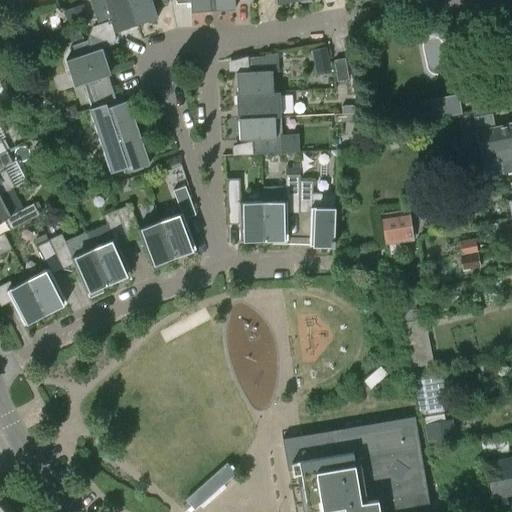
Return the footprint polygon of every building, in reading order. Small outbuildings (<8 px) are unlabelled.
[(137,25),(128,0),(89,0),(98,26),(112,22),(115,32),(137,25)] [(128,0),(137,25),(157,18),(154,8),(167,3),(166,0),(128,0)] [(213,11),(212,0),(174,0),(175,2),(189,1),(190,12),(213,11)] [(212,0),(213,11),(234,9),(233,0),(212,0)] [(63,24),(76,29),(80,19),(67,13),(63,24)] [(511,18),(469,27),(474,51),(511,42),(511,18)] [(68,35),(71,42),(82,38),(79,31),(68,35)] [(72,45),(75,56),(65,60),(73,85),(86,81),(95,107),(88,109),(109,173),(125,168),(126,172),(149,164),(127,100),(116,104),(106,74),(110,73),(101,48),(91,51),(87,40),(72,45)] [(324,49),(312,51),(317,76),(329,73),(324,49)] [(503,75),(507,92),(511,90),(511,50),(509,52),(502,53),(503,58),(510,57),(511,64),(505,65),(507,74),(503,75)] [(237,95),(238,95),(238,92),(272,90),(272,72),(278,72),(277,53),(246,59),(246,72),(235,72),(237,95)] [(333,60),(337,81),(348,80),(344,59),(333,60)] [(238,92),(238,95),(239,117),(274,114),(274,117),(280,117),(279,92),(273,92),(272,90),(238,92)] [(438,98),(442,116),(461,113),(457,94),(438,98)] [(341,106),(341,114),(354,113),(353,105),(341,106)] [(459,135),(468,177),(484,174),(484,175),(511,169),(511,123),(494,127),(491,113),(475,117),(474,113),(457,117),(461,135),(459,135)] [(280,117),(274,117),(274,114),(239,117),(239,118),(238,118),(239,141),(250,140),(250,155),(282,153),(298,152),(298,134),(281,135),(280,117)] [(338,136),(338,149),(362,149),(362,135),(338,136)] [(0,168),(12,163),(4,149),(0,150),(0,168)] [(64,178),(70,194),(85,189),(80,173),(64,178)] [(298,207),(299,207),(299,181),(299,175),(285,175),(285,187),(262,187),(262,202),(263,240),(271,240),(271,244),(287,244),(286,208),(298,207)] [(239,240),(263,240),(262,202),(240,202),(239,179),(226,179),(226,209),(238,208),(239,240)] [(299,181),(299,207),(298,207),(298,213),(309,213),(308,245),(333,246),(335,194),(312,193),(312,181),(299,181)] [(180,213),(161,220),(174,256),(195,248),(184,218),(195,214),(184,186),(172,191),(180,213)] [(0,197),(0,221),(4,219),(10,230),(39,215),(32,203),(9,215),(0,197)] [(129,205),(117,210),(129,239),(139,235),(150,265),(174,256),(161,220),(138,229),(129,205)] [(113,239),(92,248),(108,283),(129,273),(117,244),(129,239),(117,210),(103,215),(113,239)] [(408,211),(382,215),(386,242),(412,238),(408,211)] [(0,234),(0,254),(11,248),(3,233),(0,234)] [(49,239),(46,233),(36,238),(39,244),(49,239)] [(61,234),(49,239),(62,269),(73,264),(85,293),(108,283),(92,248),(71,257),(61,234)] [(47,269),(27,279),(44,313),(66,302),(51,274),(62,269),(49,239),(35,246),(47,269)] [(458,243),(461,255),(478,252),(475,240),(458,243)] [(460,258),(463,272),(480,268),(477,254),(460,258)] [(44,313),(27,279),(6,290),(23,324),(44,313)] [(398,304),(402,322),(416,319),(413,301),(398,304)] [(400,323),(408,367),(432,362),(424,318),(400,323)] [(379,367),(361,382),(368,390),(385,375),(379,367)] [(442,377),(411,382),(417,416),(448,411),(442,377)] [(305,499),(296,501),(297,511),(430,511),(415,419),(327,434),(328,436),(331,455),(299,461),(305,499)] [(450,422),(421,428),(425,445),(453,439),(450,422)] [(511,457),(509,458),(505,436),(481,441),(491,497),(511,493),(511,457)] [(181,511),(208,511),(238,492),(227,476),(179,508),(181,511)] [(0,511),(13,511),(3,499),(0,500),(0,511)]
